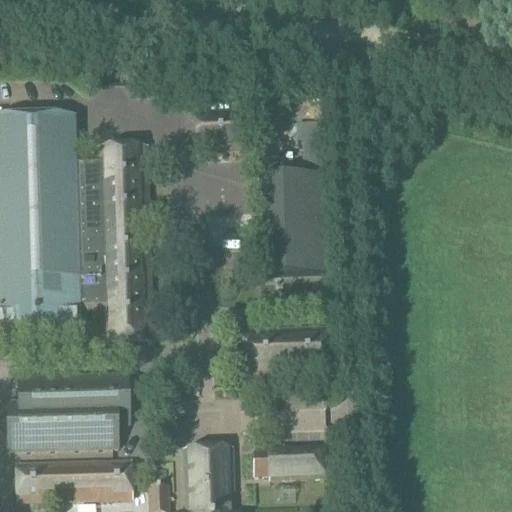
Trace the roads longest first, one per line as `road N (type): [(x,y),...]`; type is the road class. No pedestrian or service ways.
road 1 (secondary): [(511,88),(282,43),(0,20)]
road 2 (track): [(356,511),(338,51)]
